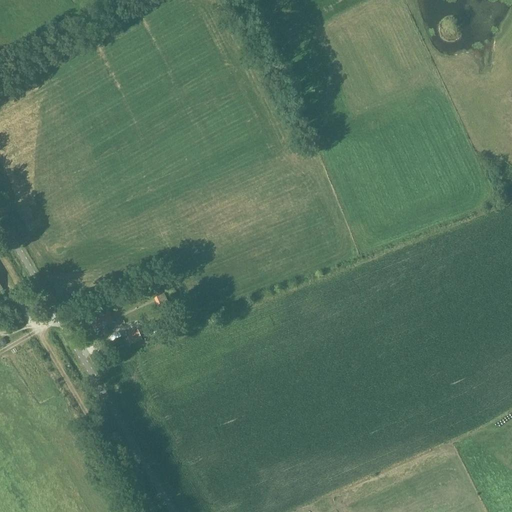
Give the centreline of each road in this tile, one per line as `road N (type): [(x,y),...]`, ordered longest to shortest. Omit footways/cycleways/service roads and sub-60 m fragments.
road 1 (unclassified): [(172,511),(0,218)]
road 2 (track): [(146,511),(39,331)]
